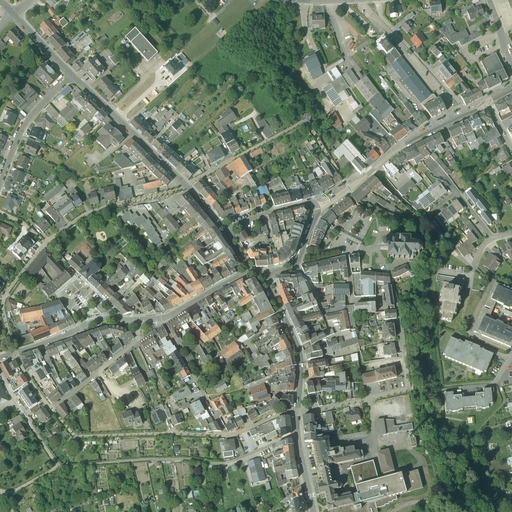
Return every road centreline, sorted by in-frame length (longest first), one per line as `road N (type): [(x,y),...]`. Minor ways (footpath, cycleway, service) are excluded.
road 1 (residential): [(389,274),(406,390),(297,411)]
road 2 (residential): [(186,186),(305,120),(334,167)]
road 3 (residential): [(0,373),(58,468),(0,492)]
road 4 (secondary): [(318,206),(412,140),(465,114)]
road 5 (secondary): [(186,186),(72,75)]
road 6 (residential): [(378,0),(384,21),(465,114)]
road 7 (residential): [(161,318),(225,435)]
road 8 (residential): [(0,184),(24,125),(72,75)]
road 9 (residential): [(136,319),(136,341),(51,409)]
road 10 (residential): [(13,353),(2,305),(44,245)]
